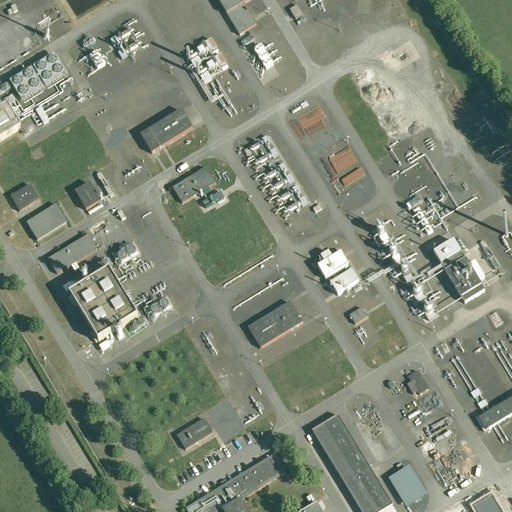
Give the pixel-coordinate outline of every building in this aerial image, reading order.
[(251,0),(216,0),(238,36),(257,25),(245,5),(252,1),(251,0)] [(296,20),(303,16),(297,6),(290,10),(296,20)] [(128,28),(109,40),(121,59),(140,47),(128,28)] [(230,68),(221,54),(213,58),(210,53),(217,49),(212,39),(185,55),(202,84),(230,68)] [(254,50),(266,70),(274,65),(261,45),(254,50)] [(81,60),(91,74),(105,65),(95,51),(81,60)] [(320,106),(298,117),(304,131),(308,129),(316,146),(335,137),(320,106)] [(0,142),(17,132),(2,107),(0,108),(0,142)] [(179,110),(139,134),(151,154),(191,129),(179,110)] [(245,166),(260,158),(257,154),(264,151),(260,143),(247,150),(246,146),(237,151),(245,166)] [(336,173),(358,163),(350,147),(329,157),(336,173)] [(273,150),(268,154),(272,159),(278,155),(273,150)] [(206,168),(173,188),(183,204),(216,185),(206,168)] [(29,183),(9,194),(17,208),(37,197),(29,183)] [(91,183),(74,192),(84,210),(101,201),(91,183)] [(221,193),(210,198),(213,203),(223,198),(221,193)] [(410,211),(423,202),(419,196),(406,206),(410,211)] [(56,199),(24,218),(35,241),(67,220),(56,199)] [(382,225),(370,231),(379,247),(390,241),(382,225)] [(89,230),(48,255),(58,273),(99,250),(89,230)] [(456,241),(435,253),(464,304),(485,292),(456,241)] [(118,266),(140,257),(135,245),(113,255),(118,266)] [(338,296),(361,283),(343,252),(333,258),(330,252),(321,256),(326,263),(318,268),(327,283),(329,281),(338,296)] [(97,269),(70,286),(70,285),(65,288),(70,295),(101,276),(97,269)] [(111,274),(73,297),(101,343),(139,320),(111,274)] [(419,303),(425,299),(418,289),(412,293),(419,303)] [(173,311),(167,295),(146,304),(152,319),(173,311)] [(290,303),(248,328),(260,348),(302,323),(290,303)] [(350,315),(355,325),(368,318),(363,308),(350,315)] [(408,377),(411,383),(407,385),(413,397),(428,390),(419,372),(408,377)] [(484,433),(511,416),(511,397),(476,418),(484,433)] [(339,417),(312,435),(358,511),(389,511),(395,509),(339,417)] [(205,422),(178,438),(186,451),(213,435),(205,422)] [(186,511),(216,511),(218,511),(321,511),(315,502),(297,511),(245,511),(236,496),(283,468),(274,453),(184,507),(186,511)] [(389,479),(406,509),(428,497),(410,467),(389,479)]
